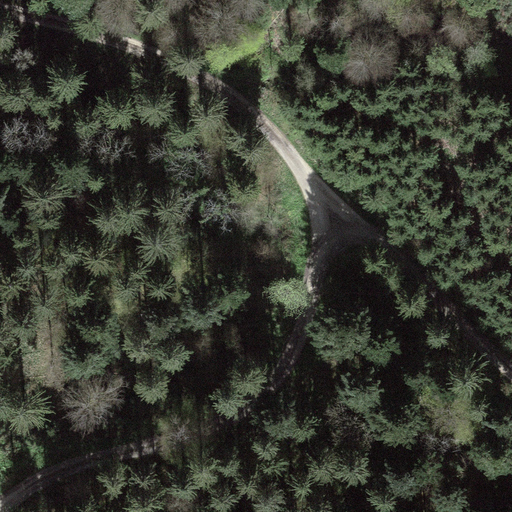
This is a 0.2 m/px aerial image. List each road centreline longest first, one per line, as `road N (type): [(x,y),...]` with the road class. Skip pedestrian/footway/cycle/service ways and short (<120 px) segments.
road 1 (track): [(2,511),(26,485),(59,468),(200,437),(260,406),(291,367),(310,316),(333,199)]
road 2 (track): [(333,199),(219,87),(123,44),(0,15)]
road 3 (track): [(511,369),(333,199)]
